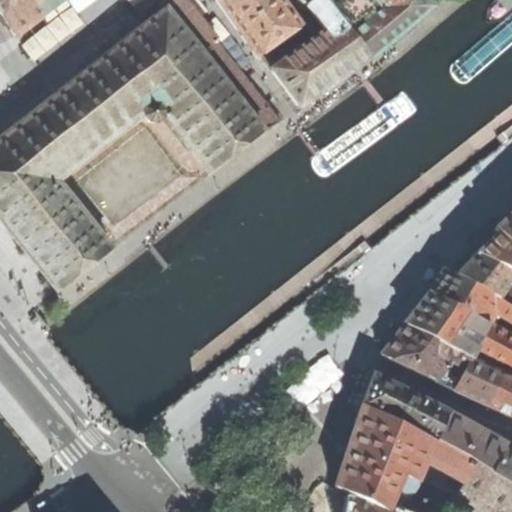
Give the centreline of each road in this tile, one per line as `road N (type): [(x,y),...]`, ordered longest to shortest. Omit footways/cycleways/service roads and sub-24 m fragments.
road 1 (residential): [(511,165),(319,336),(119,486)]
road 2 (residential): [(119,486),(0,362)]
